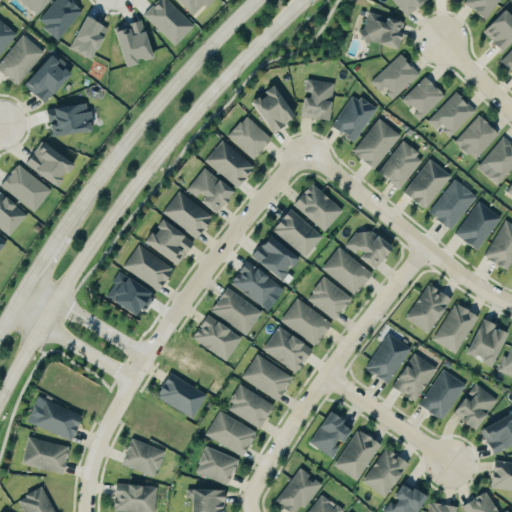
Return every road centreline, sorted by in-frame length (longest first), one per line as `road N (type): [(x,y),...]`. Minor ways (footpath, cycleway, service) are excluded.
road 1 (secondary): [(0,403),(39,325),(121,203),(307,0)]
road 2 (residential): [(309,160),(145,356),(109,431),(91,511)]
road 3 (residential): [(423,247),(274,450),(258,481),(264,511)]
road 4 (secondary): [(254,0),(183,68),(58,232)]
road 5 (residential): [(309,160),(423,247),(511,298)]
road 6 (residential): [(449,455),(331,371)]
road 7 (residential): [(11,306),(129,382)]
road 8 (residential): [(145,356),(28,280)]
